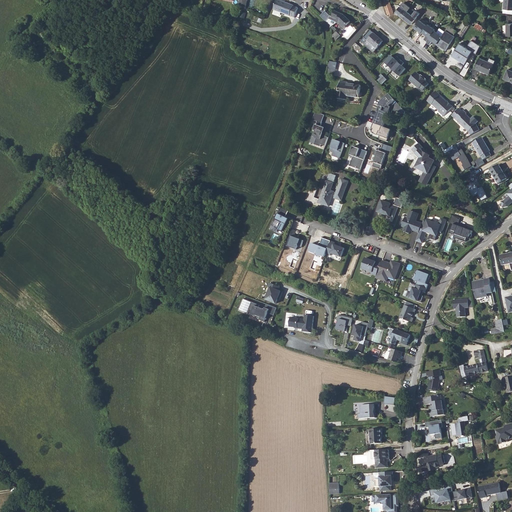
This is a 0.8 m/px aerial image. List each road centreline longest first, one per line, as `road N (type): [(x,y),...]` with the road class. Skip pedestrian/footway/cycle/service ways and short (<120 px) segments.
road 1 (residential): [(374,14),(346,50),(375,94),(358,136),(335,128)]
road 2 (secondary): [(507,105),(454,81),(374,14)]
road 3 (residential): [(453,272),(305,222)]
road 4 (residential): [(415,511),(408,437),(415,373)]
